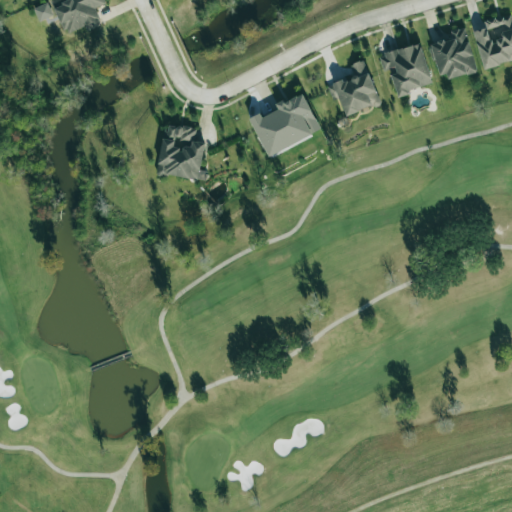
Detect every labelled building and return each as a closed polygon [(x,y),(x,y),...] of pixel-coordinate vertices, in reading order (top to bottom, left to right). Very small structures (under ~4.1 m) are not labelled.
[(50,0),(65,35),(85,26),(87,32),(101,26),(94,9),(107,3),(105,0),(50,0)] [(473,31),(483,69),(511,61),(511,20),(510,14),(483,21),(485,28),(473,31)] [(439,80),(475,72),(466,28),(450,31),(451,39),(431,43),(439,80)] [(432,84),(420,43),(378,56),(384,73),(389,71),(398,98),(409,95),(407,91),(432,84)] [(345,116),(379,104),(364,60),(349,65),(353,77),(327,86),(332,101),(338,98),(345,116)] [(250,118),(267,156),(320,132),(303,93),(275,105),(278,110),(261,118),(259,114),(250,118)] [(205,143),(194,141),(196,129),(164,124),(156,174),(205,181),(207,171),(200,170),(205,143)]
